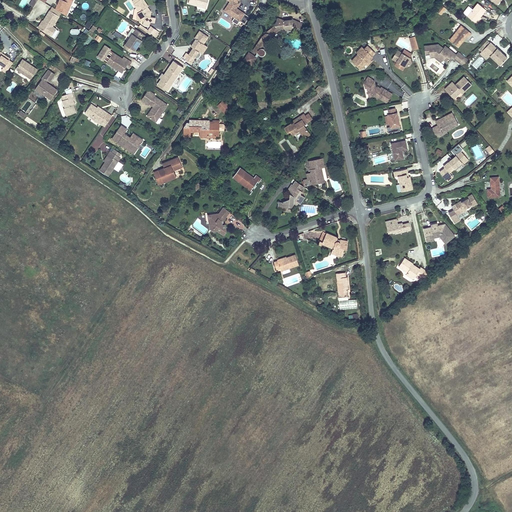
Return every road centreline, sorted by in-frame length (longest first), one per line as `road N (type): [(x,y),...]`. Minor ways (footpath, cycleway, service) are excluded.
road 1 (unclassified): [(462,511),(474,473),(393,366),(373,326),(358,211),(310,4)]
road 2 (track): [(252,233),(226,262),(216,261),(167,235),(0,114)]
road 3 (track): [(0,465),(159,228)]
